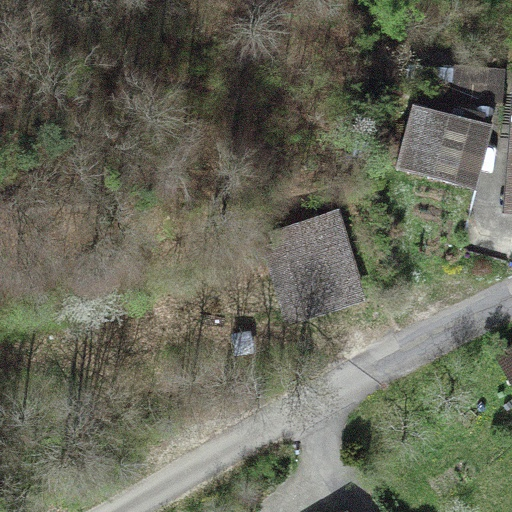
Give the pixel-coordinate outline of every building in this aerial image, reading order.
[(501,102),(503,72),(453,68),(451,97),(501,102)] [(511,90),(503,207),(511,208),(511,90)] [(457,248),(487,121),(412,102),(395,167),(412,171),(396,232),(457,248)] [(280,244),(271,247),(292,316),(358,295),(334,213),(276,233),(280,244)] [(511,350),(501,357),(511,375),(511,350)]
